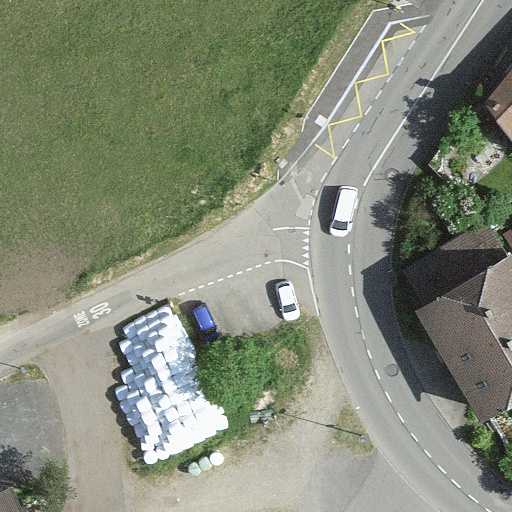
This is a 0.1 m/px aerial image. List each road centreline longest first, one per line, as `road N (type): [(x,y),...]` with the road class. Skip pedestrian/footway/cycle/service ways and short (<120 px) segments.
road 1 (residential): [(349,237),(305,229),(253,238),(0,353)]
road 2 (secondary): [(349,237),(356,315),(385,399),(426,457),(485,511)]
road 3 (secondary): [(482,0),(366,177),(349,237)]
